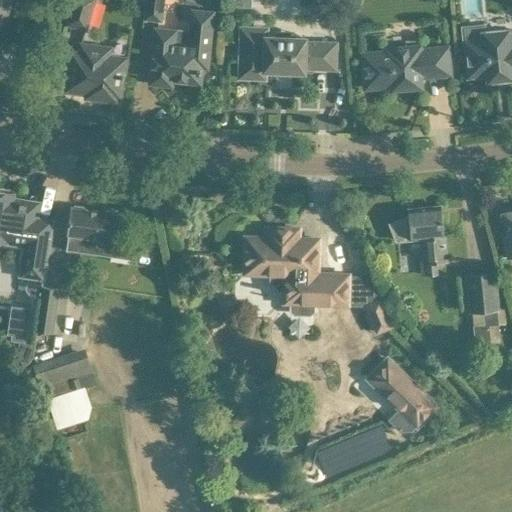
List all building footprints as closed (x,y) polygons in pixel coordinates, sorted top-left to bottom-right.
[(0,0),(0,54),(11,0),(0,0)] [(87,30),(95,0),(72,0),(66,24),(87,30)] [(161,21),(164,0),(145,0),(143,19),(161,21)] [(149,61),(147,85),(173,87),(174,79),(199,82),(201,65),(206,66),(212,13),(193,11),(190,45),(173,44),(174,31),(156,29),(154,50),(152,62),(149,61)] [(335,68),(336,48),(336,42),(305,41),(305,37),(267,36),(267,26),(238,25),(238,78),(266,79),(266,70),(304,71),(304,67),(335,68)] [(511,29),(484,33),(485,39),(466,42),(469,75),(472,75),(472,77),(489,75),(489,79),(511,77),(511,70),(511,29)] [(110,56),(111,47),(81,44),(80,52),(70,51),(68,71),(65,90),(101,95),(100,99),(116,101),(117,97),(121,98),(126,58),(110,56)] [(420,50),(419,46),(386,49),(386,52),(362,54),(363,67),(365,87),(400,84),(400,88),(421,86),(420,76),(449,73),(447,47),(420,50)] [(0,241),(25,245),(20,275),(28,276),(26,289),(30,295),(39,297),(40,297),(42,286),(43,278),(49,240),(52,220),(38,218),(41,200),(26,198),(26,200),(14,198),(15,193),(2,191),(0,190),(0,241)] [(84,208),(84,206),(74,205),(74,207),(71,206),(67,233),(68,234),(66,248),(131,257),(133,242),(117,240),(121,214),(117,213),(117,211),(107,209),(107,212),(84,208)] [(435,262),(436,262),(447,261),(441,205),(408,208),(408,214),(388,222),(394,240),(424,237),(426,258),(421,258),(423,272),(425,274),(434,274),(436,270),(435,262)] [(339,225),(351,255),(360,251),(348,222),(339,225)] [(244,242),(244,250),(245,251),(245,272),(274,273),(274,276),(282,285),(285,285),(285,301),(290,302),(290,310),(294,315),(309,315),(314,310),(314,302),(347,303),(356,305),(360,303),(361,304),(364,303),(376,334),(394,326),(370,270),(358,275),(348,275),(348,274),(317,273),(318,238),(301,238),(301,228),(288,228),(266,227),(266,237),(246,236),(246,242),(244,242)] [(494,272),(480,274),(482,294),(470,295),(471,311),(498,308),(494,272)] [(39,297),(35,330),(36,330),(53,333),(59,288),(42,286),(40,297),(39,297)] [(11,335),(11,340),(25,342),(27,329),(12,327),(11,335)] [(0,347),(11,344),(7,332),(0,334),(0,347)] [(48,398),(97,382),(92,369),(85,348),(32,365),(41,393),(46,391),(48,398)] [(387,355),(365,378),(398,410),(409,421),(405,425),(400,431),(412,431),(416,427),(418,429),(440,406),(387,355)] [(0,389),(19,428),(40,418),(20,377),(0,386),(0,389)]
